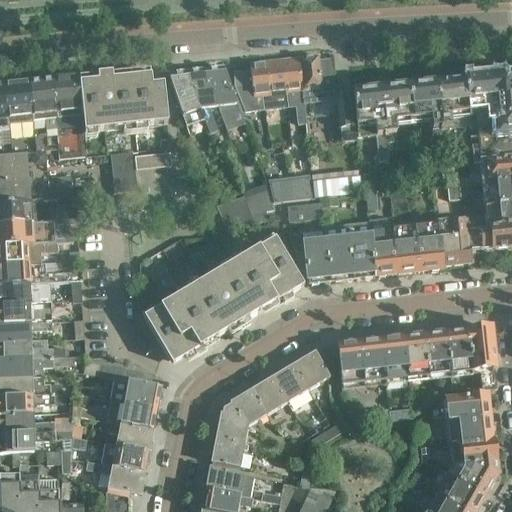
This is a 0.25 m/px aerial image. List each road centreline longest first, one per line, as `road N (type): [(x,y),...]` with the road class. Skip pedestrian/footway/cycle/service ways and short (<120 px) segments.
road 1 (residential): [(0,62),(511,21)]
road 2 (residential): [(173,511),(195,394),(310,320),(511,294)]
